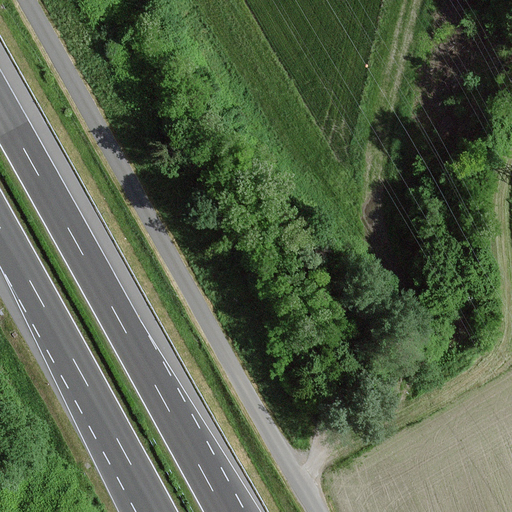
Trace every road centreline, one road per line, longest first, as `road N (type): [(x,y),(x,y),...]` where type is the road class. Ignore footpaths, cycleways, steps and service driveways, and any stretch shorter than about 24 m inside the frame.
road 1 (unclassified): [(26,0),(317,511)]
road 2 (motorway): [(224,511),(0,105)]
road 3 (motorway): [(0,227),(155,511)]
